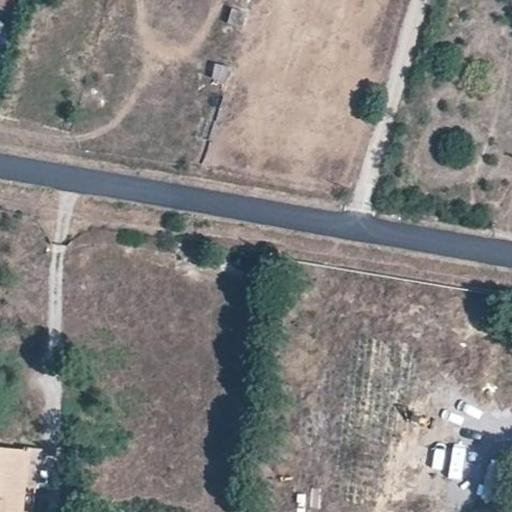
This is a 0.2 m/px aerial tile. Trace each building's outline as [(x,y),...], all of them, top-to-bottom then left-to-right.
[(20,0),(0,0),(0,6),(17,11),(20,0)] [(212,81),(228,85),(231,67),(215,64),(212,81)] [(0,511),(23,511),(30,451),(0,447),(0,511)] [(40,489),(45,448),(31,447),(27,487),(40,489)] [(484,502),(510,504),(511,467),(511,466),(487,465),(484,502)]
